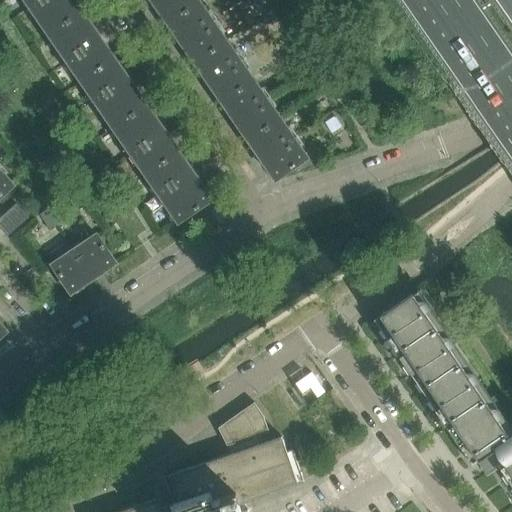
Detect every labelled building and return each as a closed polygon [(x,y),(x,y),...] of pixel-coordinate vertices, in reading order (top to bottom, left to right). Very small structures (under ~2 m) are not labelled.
[(26,0),(48,31),(81,8),(74,0),(26,0)] [(152,0),(159,10),(168,23),(200,1),(199,0),(152,0)] [(227,40),(200,1),(168,23),(178,37),(190,55),(195,62),(227,40)] [(48,31),(80,79),(113,56),(81,8),(48,31)] [(254,79),(227,40),(195,62),(200,69),(212,87),(222,101),(254,79)] [(80,79),(113,126),(146,103),(113,56),(80,79)] [(280,118),(254,79),(222,101),(231,115),(242,130),(244,132),(249,140),(280,118)] [(113,126),(146,174),(179,151),(146,103),(113,126)] [(280,118),(249,140),(254,147),(265,163),(276,179),(290,169),(307,157),(302,149),(280,118)] [(179,151),(146,174),(179,221),(212,198),(179,151)] [(0,168),(0,196),(14,184),(0,168)] [(17,205),(0,219),(0,225),(7,234),(27,216),(17,205)] [(55,205),(41,215),(50,229),(65,219),(55,205)] [(97,234),(74,249),(93,278),(116,263),(97,234)] [(74,249),(52,264),(71,293),(93,278),(74,249)] [(510,437),(511,435),(511,428),(419,290),(414,294),(413,293),(374,319),(472,464),(490,452),(511,438),(510,437)] [(249,511),(248,509),(247,509),(248,511),(244,511),(241,511),(239,505),(238,505),(245,503),(246,503),(304,482),(293,449),(287,451),(282,436),(264,443),(261,434),(269,431),(263,415),(254,402),(223,423),(218,427),(227,446),(233,444),(236,452),(169,475),(178,503),(179,503),(181,510),(177,511),(176,511),(162,511),(157,498),(156,499),(156,500),(157,502),(128,511),(249,511)] [(511,435),(510,437),(511,438),(490,452),(498,464),(511,455),(511,435)] [(511,455),(498,464),(497,465),(511,486),(511,455)]
